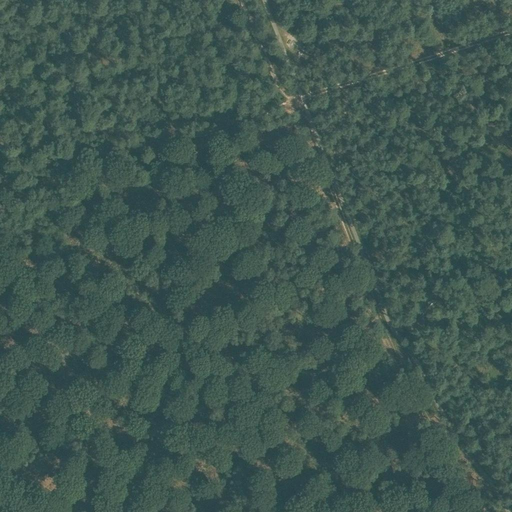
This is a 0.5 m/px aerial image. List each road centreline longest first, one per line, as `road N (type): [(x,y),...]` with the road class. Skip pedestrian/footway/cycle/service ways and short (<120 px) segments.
road 1 (track): [(478,511),(409,371),(378,330),(289,105)]
road 2 (track): [(289,105),(0,193)]
road 3 (track): [(289,105),(511,28)]
